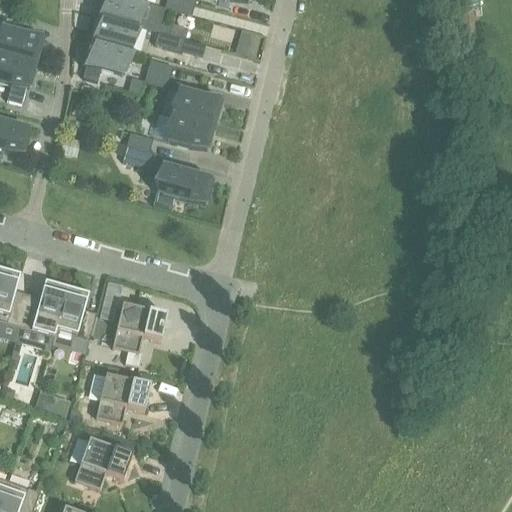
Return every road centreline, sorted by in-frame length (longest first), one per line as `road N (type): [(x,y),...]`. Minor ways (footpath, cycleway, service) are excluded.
road 1 (residential): [(220,296),(288,0)]
road 2 (residential): [(66,0),(63,93),(26,242)]
road 3 (residential): [(171,511),(220,296)]
road 4 (residential): [(220,296),(26,242)]
